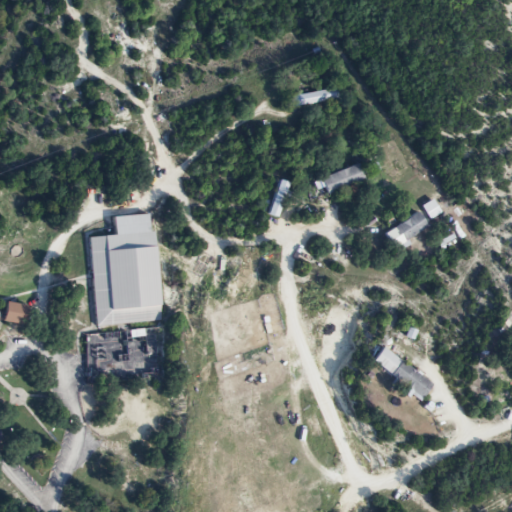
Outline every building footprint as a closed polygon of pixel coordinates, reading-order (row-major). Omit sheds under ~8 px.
[(339,100),(337,90),(292,99),(294,109),(339,100)] [(320,180),(326,196),(364,182),(358,166),(320,180)] [(428,230),(418,214),(384,235),(394,251),(428,230)] [(90,239),(96,328),(160,323),(153,215),(113,218),(114,237),(90,239)] [(25,328),(30,309),(7,303),(2,322),(25,328)] [(421,401),(432,384),(380,351),(370,367),(421,401)]
